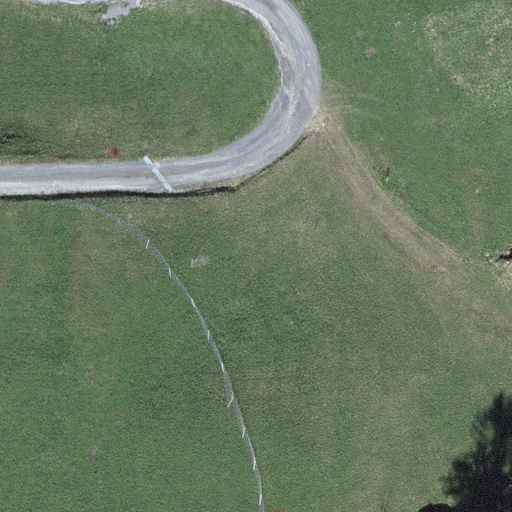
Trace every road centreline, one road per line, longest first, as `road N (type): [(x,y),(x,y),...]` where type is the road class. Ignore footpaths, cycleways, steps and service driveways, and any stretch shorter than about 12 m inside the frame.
road 1 (track): [(234,0),(275,28),(296,98),(199,178),(0,179)]
road 2 (track): [(296,98),(397,242),(511,321)]
